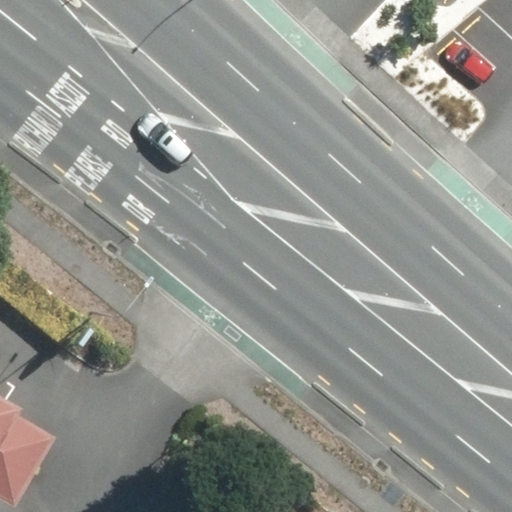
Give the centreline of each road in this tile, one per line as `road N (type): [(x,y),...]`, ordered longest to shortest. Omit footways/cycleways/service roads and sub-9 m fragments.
road 1 (secondary): [(511,479),(0,52)]
road 2 (secondary): [(172,0),(511,301)]
